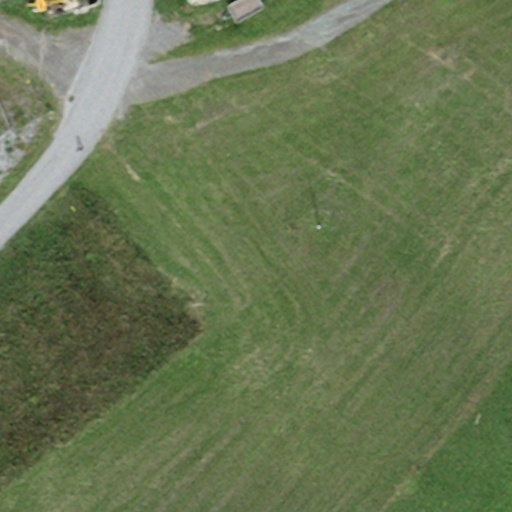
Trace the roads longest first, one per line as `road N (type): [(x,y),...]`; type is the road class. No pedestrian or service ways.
road 1 (track): [(99,90),(298,38),(363,0)]
road 2 (unclassified): [(0,227),(87,120),(125,0)]
